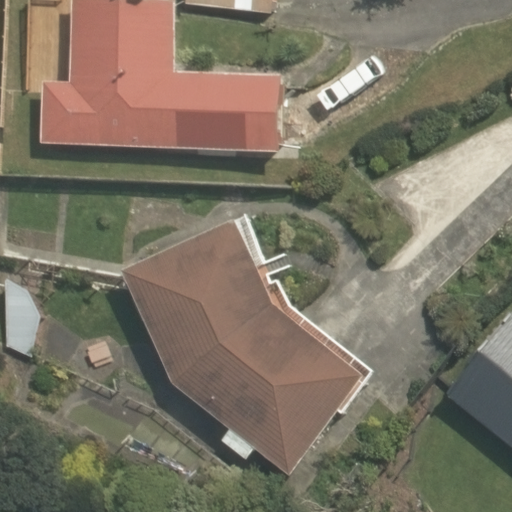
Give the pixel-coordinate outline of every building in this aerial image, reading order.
[(50,143),(289,157),(294,78),(182,71),(186,4),(116,0),(76,0),(76,7),(33,4),(28,82),(53,84),(50,143)] [(193,0),(193,10),(282,13),(282,0),(193,0)] [(132,182),(79,181),(78,214),(131,215),(132,182)] [(181,390),(295,481),(372,381),(282,308),(246,227),(131,278),(181,390)] [(6,281),(9,350),(42,365),(40,326),(27,294),(6,281)] [(511,328),(452,403),(511,450),(511,328)]
